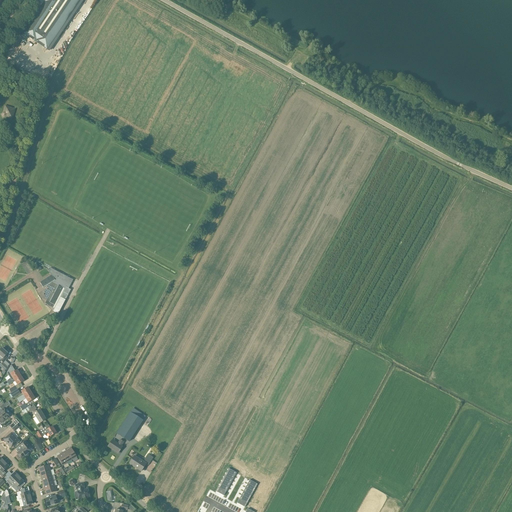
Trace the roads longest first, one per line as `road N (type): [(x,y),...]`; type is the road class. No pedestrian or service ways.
road 1 (unclassified): [(511,188),(164,0)]
road 2 (track): [(287,69),(299,50),(369,84),(420,95),(511,141)]
road 3 (unclassified): [(0,222),(30,119),(24,95),(0,79)]
road 4 (tertiary): [(6,328),(75,439)]
